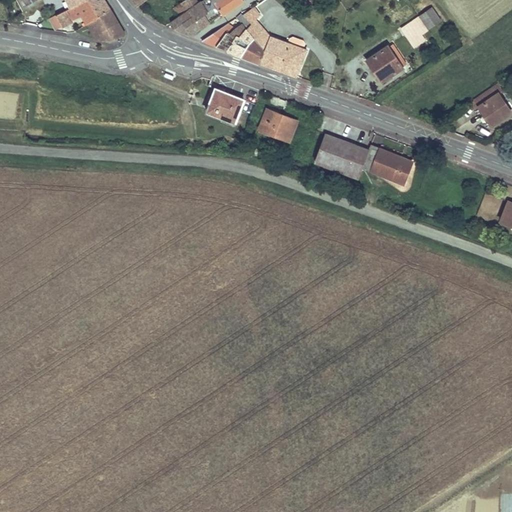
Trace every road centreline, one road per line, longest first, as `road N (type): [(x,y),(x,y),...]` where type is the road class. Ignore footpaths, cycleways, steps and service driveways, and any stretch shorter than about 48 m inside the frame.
road 1 (residential): [(0,148),(249,168),(511,262)]
road 2 (secondary): [(154,37),(511,168)]
road 3 (residential): [(0,37),(104,58),(141,51),(154,37)]
